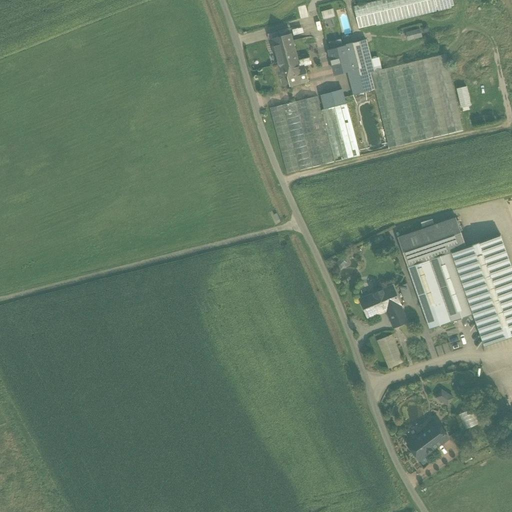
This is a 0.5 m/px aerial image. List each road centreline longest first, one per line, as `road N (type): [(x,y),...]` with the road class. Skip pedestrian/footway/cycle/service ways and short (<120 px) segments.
road 1 (residential): [(424,511),(395,466),(259,128),(221,0)]
road 2 (track): [(300,221),(0,299)]
